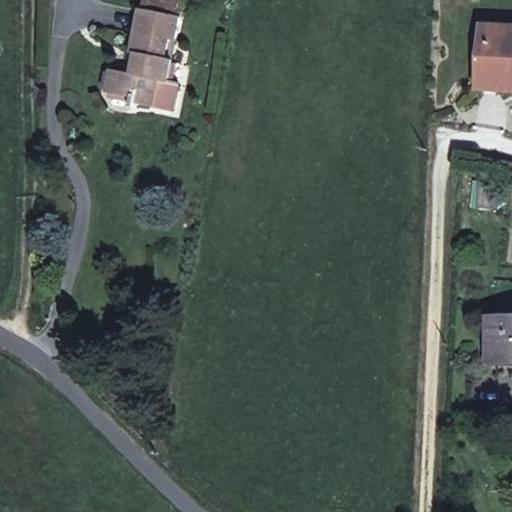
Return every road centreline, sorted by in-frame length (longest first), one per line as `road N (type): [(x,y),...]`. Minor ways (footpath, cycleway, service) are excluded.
road 1 (track): [(426,511),(446,135)]
road 2 (unclassified): [(0,340),(44,362),(170,490),(206,511)]
